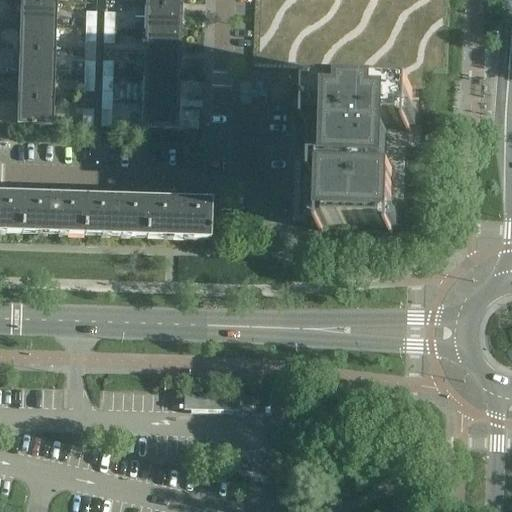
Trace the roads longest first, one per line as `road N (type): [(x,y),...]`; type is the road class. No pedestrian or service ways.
road 1 (tertiary): [(230,327),(0,319)]
road 2 (tertiary): [(230,327),(456,353)]
road 3 (tertiary): [(456,315),(230,327)]
road 4 (residential): [(246,193),(246,117),(222,105),(224,0)]
road 5 (residential): [(0,174),(201,178)]
road 6 (tertiary): [(511,148),(505,271)]
